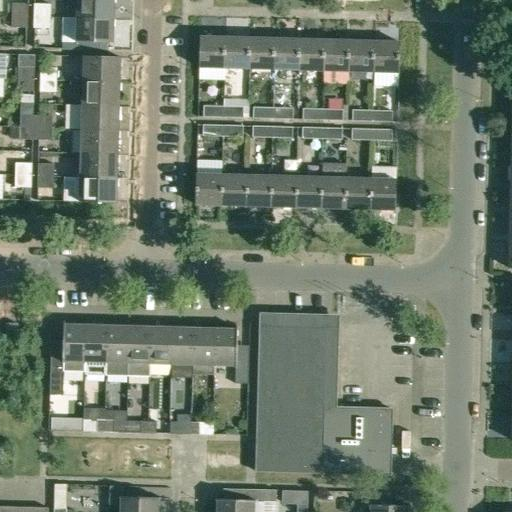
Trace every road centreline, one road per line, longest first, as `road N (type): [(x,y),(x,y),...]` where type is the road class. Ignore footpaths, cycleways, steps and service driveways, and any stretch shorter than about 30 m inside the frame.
road 1 (residential): [(462,280),(149,272)]
road 2 (residential): [(462,280),(470,0)]
road 3 (residential): [(149,272),(156,0)]
road 4 (residential): [(458,470),(462,280)]
road 5 (residential): [(149,272),(0,268)]
